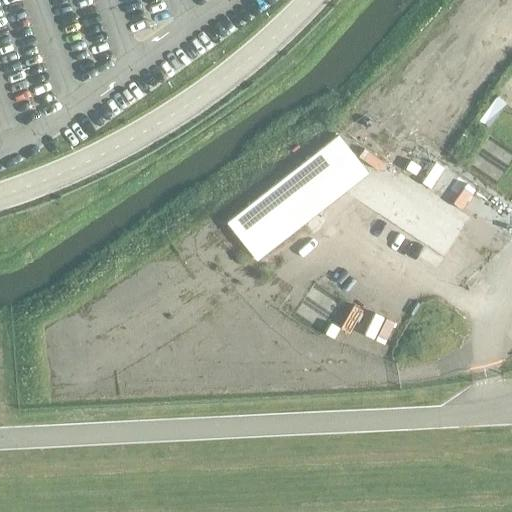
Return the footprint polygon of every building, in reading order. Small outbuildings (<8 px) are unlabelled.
[(511,0),(504,0),(502,4),(511,9),(511,0)] [(492,97),(478,117),(487,123),(500,103),(496,100),(492,97)] [(511,162),(511,150),(489,135),(468,167),(497,185),(511,162)] [(498,236),(364,148),(335,192),(469,281),(498,236)] [(186,306),(160,261),(42,329),(69,374),(186,306)]
